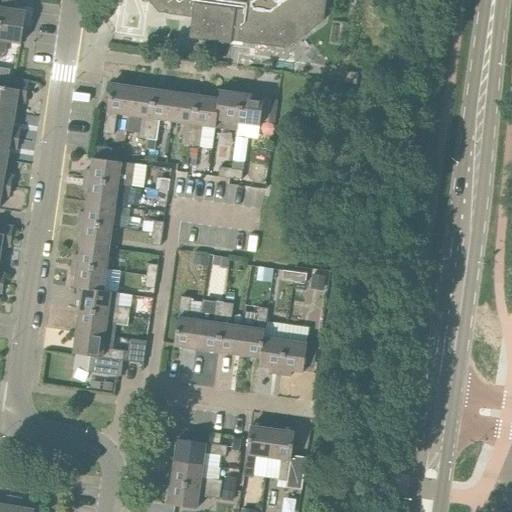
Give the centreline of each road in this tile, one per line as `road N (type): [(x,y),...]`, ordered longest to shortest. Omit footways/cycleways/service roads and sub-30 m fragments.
road 1 (secondary): [(426,511),(497,0)]
road 2 (residential): [(17,396),(71,0)]
road 3 (residential): [(310,410),(137,385),(102,446)]
